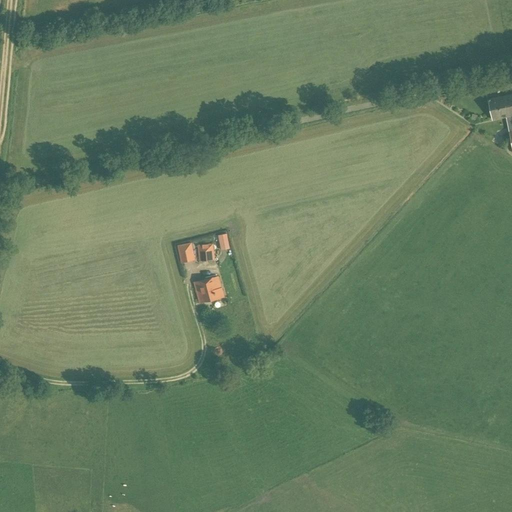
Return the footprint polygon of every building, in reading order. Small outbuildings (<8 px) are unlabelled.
[(509,132),(511,147),(511,94),(488,99),(493,120),(506,117),(509,132)] [(227,233),(218,235),(221,250),(229,248),(227,233)] [(178,246),(181,262),(195,259),(191,243),(178,246)] [(198,245),(199,261),(215,259),(213,244),(198,245)] [(221,288),(218,276),(194,282),(199,303),(224,297),(222,288),(221,288)]
